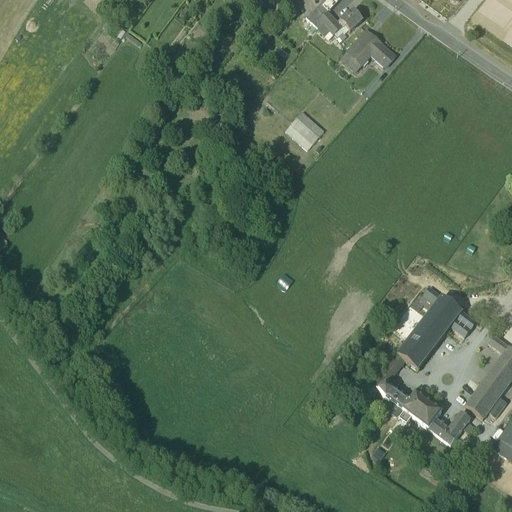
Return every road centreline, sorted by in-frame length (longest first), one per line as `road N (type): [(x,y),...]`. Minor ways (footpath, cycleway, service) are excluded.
road 1 (track): [(0,278),(124,437),(193,479),(310,511)]
road 2 (track): [(511,405),(445,511)]
